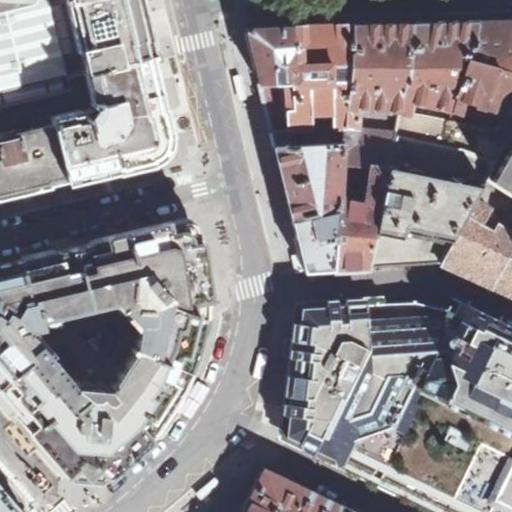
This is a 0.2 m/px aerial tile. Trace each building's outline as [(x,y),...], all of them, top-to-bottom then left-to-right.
[(89,73),(152,57),(138,0),(69,0),(49,5),(48,0),(0,0),(0,106),(70,89),(67,78),(89,73)] [(511,20),(476,22),(451,109),(462,112),(465,100),(510,113),(511,113),(511,20)] [(476,22),(414,24),(399,110),(410,112),(412,100),(451,109),(476,22)] [(414,24),(353,25),(349,81),(346,129),(357,129),(396,132),(399,110),(414,24)] [(328,81),(349,81),(353,25),(302,26),(248,28),(246,30),(252,57),(266,113),(271,132),(335,129),(334,114),(330,113),(328,81)] [(93,104),(86,113),(82,110),(52,117),(54,125),(67,183),(154,162),(159,160),(163,157),(166,154),(168,149),(170,144),(171,140),(170,135),(152,57),(89,73),(95,101),(93,104)] [(240,74),(230,77),(236,103),(247,100),(240,74)] [(334,114),(335,129),(346,129),(349,81),(328,81),(330,113),(334,114)] [(396,132),(395,134),(462,149),(495,160),(505,141),(493,136),(496,129),(459,120),(410,112),(399,110),(396,132)] [(511,127),(511,113),(510,113),(505,122),(500,120),(496,129),(493,136),(505,141),(511,127)] [(0,199),(67,183),(54,125),(0,138),(0,199)] [(495,160),(485,178),(511,194),(511,127),(505,141),(495,160)] [(342,142),(340,159),(370,163),(390,165),(390,163),(395,134),(396,132),(357,129),(346,129),(335,129),(271,132),(274,146),(342,142)] [(390,163),(482,183),(485,178),(495,160),(462,149),(395,134),(390,163)] [(292,221),(337,208),(338,195),(340,159),(342,142),(274,146),(275,154),(278,164),(292,221)] [(361,268),(368,267),(390,165),(370,163),(366,198),(354,197),(354,191),(348,190),(348,196),(338,195),(337,208),(332,270),(361,268)] [(368,267),(440,263),(472,203),(482,183),(390,163),(390,165),(368,267)] [(496,223),(511,231),(511,194),(485,178),(482,183),(472,203),(485,210),(478,224),(491,231),(496,223)] [(440,263),(489,286),(507,257),(511,249),(511,231),(496,223),(491,231),(478,224),(485,210),(472,203),(440,263)] [(304,271),(332,270),(337,208),(292,221),(304,271)] [(141,231),(75,247),(89,307),(118,300),(137,324),(134,347),(188,368),(194,354),(204,316),(205,297),(197,241),(194,231),(193,231),(193,229),(192,229),(192,228),(191,228),(190,228),(190,229),(190,230),(181,225),(181,224),(181,223),(180,223),(179,222),(178,223),(178,222),(177,222),(176,222),(146,230),(141,231)] [(72,248),(0,265),(0,381),(43,345),(34,335),(44,329),(41,320),(89,307),(75,247),(72,248)] [(511,296),(511,259),(507,257),(489,286),(511,296)] [(511,511),(511,423),(494,414),(498,406),(506,410),(511,396),(511,395),(480,381),(472,399),(456,391),(486,328),(461,316),(463,313),(458,311),(437,306),(413,300),(413,302),(310,308),(310,306),(304,306),(304,309),(299,322),(285,435),(442,511),(511,511)] [(492,331),(486,328),(456,391),(472,399),(480,381),(511,395),(511,396),(506,410),(498,406),(494,414),(511,423),(511,332),(494,324),(492,331)] [(73,381),(43,345),(0,381),(0,391),(73,475),(99,477),(119,459),(120,460),(133,449),(147,436),(150,432),(159,422),(169,405),(170,405),(179,390),(188,368),(134,347),(109,387),(88,386),(89,377),(79,376),(73,381)] [(304,490),(264,469),(262,474),(261,474),(244,509),(245,509),(243,511),(335,511),(339,505),(305,489),(304,490)] [(218,471),(197,491),(203,499),(225,478),(218,471)] [(0,511),(20,511),(14,504),(11,501),(10,500),(5,493),(4,492),(0,487),(0,511)]
